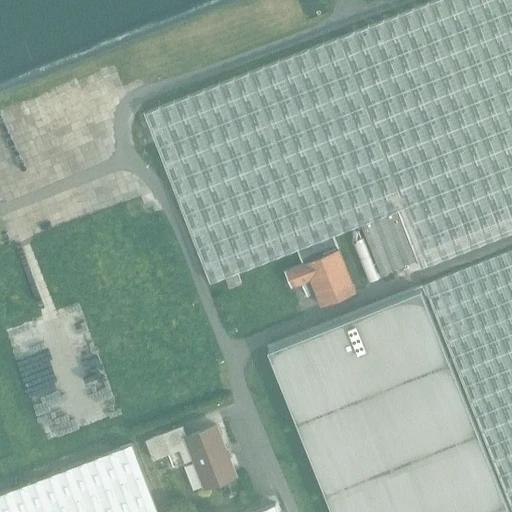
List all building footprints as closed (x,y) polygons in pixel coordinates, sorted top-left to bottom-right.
[(343,36),(146,116),(160,151),(211,282),(297,248),(302,262),(305,261),(318,256),(338,248),(332,234),(361,222),(398,209),(418,259),(421,267),(433,262),(511,231),(511,0),(438,0),(344,37),(343,36)] [(26,94),(0,103),(0,150),(9,175),(41,164),(25,120),(34,116),(26,94)] [(398,209),(361,222),(381,273),(418,259),(398,209)] [(302,262),(284,269),(291,286),(292,288),(311,280),(321,305),(355,291),(354,289),(338,248),(318,256),(305,261),(302,262)] [(423,288),(420,289),(508,511),(511,511),(511,249),(421,285),(423,288)] [(242,283),(238,274),(225,279),(229,289),(242,283)] [(319,331),(269,352),(280,379),(333,511),(508,511),(420,289),(319,331)] [(48,438),(122,413),(84,305),(10,330),(48,438)] [(204,488),(236,475),(216,426),(187,437),(183,426),(147,440),(155,460),(180,450),(185,462),(193,459),(204,488)] [(0,511),(274,511),(273,506),(256,511),(157,511),(131,443),(0,493),(0,511)]
